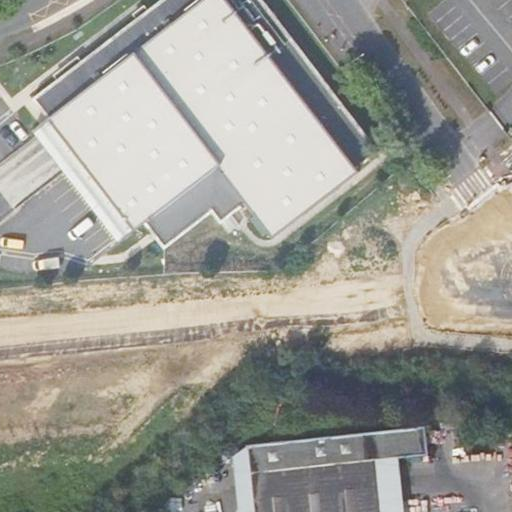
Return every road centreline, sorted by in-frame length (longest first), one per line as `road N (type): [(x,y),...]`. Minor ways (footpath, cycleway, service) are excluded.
road 1 (tertiary): [(511,292),(236,307),(0,334)]
road 2 (unclassified): [(473,188),(332,0)]
